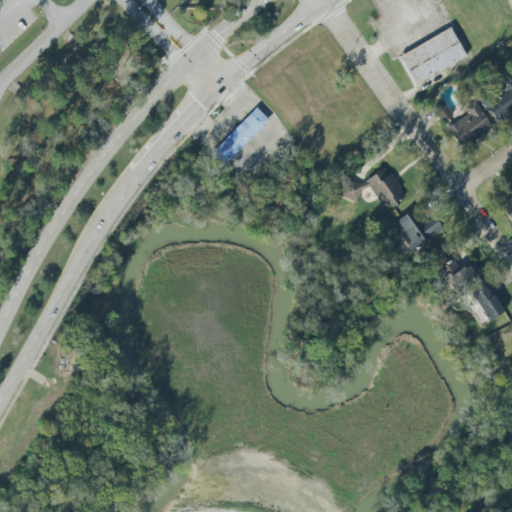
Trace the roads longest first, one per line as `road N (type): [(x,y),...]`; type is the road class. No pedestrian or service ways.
road 1 (secondary): [(262,0),(182,63),(111,144),(72,193),(0,328)]
road 2 (residential): [(323,0),(511,260)]
road 3 (secondary): [(0,400),(136,172)]
road 4 (secondary): [(219,87),(325,0)]
